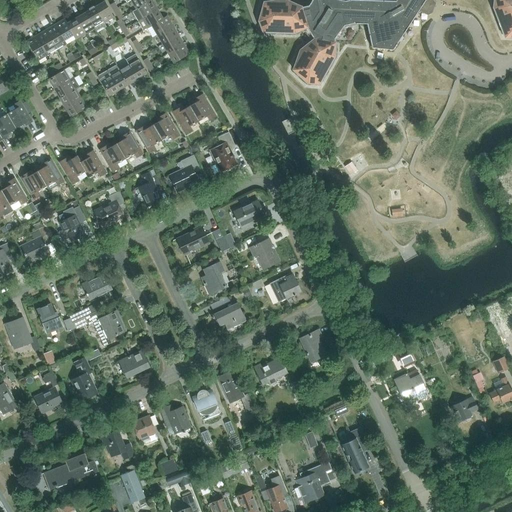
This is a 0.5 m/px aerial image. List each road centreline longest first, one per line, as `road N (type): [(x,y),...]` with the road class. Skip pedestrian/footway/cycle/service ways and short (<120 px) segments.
road 1 (residential): [(329,304),(274,186),(261,179),(147,234)]
road 2 (residential): [(418,488),(329,304)]
road 3 (residential): [(0,460),(171,379)]
road 4 (residential): [(188,80),(76,137),(56,135)]
road 5 (residential): [(208,363),(147,234)]
road 6 (residential): [(171,379),(109,252)]
road 7 (residential): [(208,363),(329,304)]
